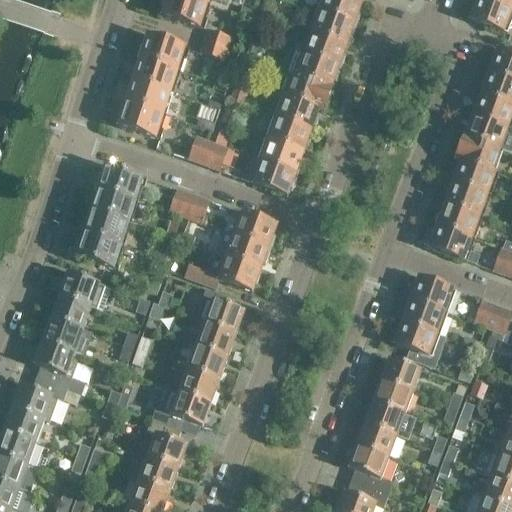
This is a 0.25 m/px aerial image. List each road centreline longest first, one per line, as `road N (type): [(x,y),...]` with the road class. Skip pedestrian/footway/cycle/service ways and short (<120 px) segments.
road 1 (residential): [(313,228),(209,511)]
road 2 (residential): [(301,511),(394,259)]
road 3 (residential): [(313,228),(73,140)]
road 4 (residential): [(429,34),(397,29),(377,47),(313,228)]
road 5 (residential): [(394,259),(459,76),(454,49),(429,34)]
road 6 (residential): [(0,344),(73,140)]
road 7 (residential): [(511,303),(394,259)]
